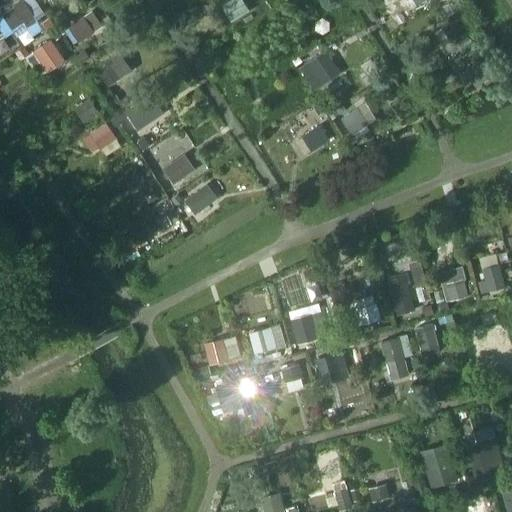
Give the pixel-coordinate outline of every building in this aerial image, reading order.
[(248,11),(241,0),(229,0),(221,5),(232,21),(248,11)] [(22,3),(4,15),(14,29),(31,17),(22,3)] [(93,33),(82,17),(68,26),(78,42),(93,33)] [(468,31),(461,17),(442,28),(450,41),(468,31)] [(63,59),(49,39),(33,51),(46,70),(63,59)] [(332,65),(323,51),(306,62),(315,76),(332,65)] [(121,75),(110,57),(94,68),(106,85),(121,75)] [(493,74),(485,60),(466,70),(474,85),(493,74)] [(97,112),(88,99),(74,108),(83,121),(97,112)] [(144,117),(135,103),(125,110),(134,123),(144,117)] [(375,119),(364,103),(341,117),(351,134),(375,119)] [(114,137),(105,123),(89,133),(99,148),(114,137)] [(329,140),(320,125),(303,136),(312,151),(329,140)] [(193,169),(183,154),(162,167),(173,183),(193,169)] [(144,181),(135,168),(123,176),(132,189),(144,181)] [(209,203),(199,190),(185,200),(195,213),(209,203)] [(174,226),(165,212),(147,223),(156,238),(174,226)] [(503,286),(497,264),(482,268),(485,279),(477,282),(480,292),(503,286)] [(413,309),(404,276),(387,280),(397,314),(413,309)] [(466,295),(461,279),(445,284),(450,300),(466,295)] [(379,319),(374,303),(353,309),(358,325),(379,319)] [(498,324),(494,311),(479,315),(484,335),(502,331),(500,323),(498,324)] [(309,315),(288,321),(295,344),(316,338),(309,315)] [(274,347),(269,328),(249,333),(254,352),(274,347)] [(437,344),(433,329),(416,333),(420,348),(437,344)] [(228,355),(240,354),(238,336),(226,337),(228,355)] [(403,359),(397,338),(380,342),(386,364),(403,359)] [(226,360),(221,339),(204,344),(210,364),(226,360)] [(337,369),(333,355),(316,360),(320,373),(337,369)] [(300,376),(297,365),(282,369),(285,380),(300,376)] [(241,407),(234,381),(218,386),(221,397),(218,397),(222,412),(241,407)] [(495,469),(493,459),(489,460),(486,450),(469,455),(475,475),(495,469)] [(455,481),(451,467),(435,471),(440,486),(455,481)] [(387,497),(384,484),(368,489),(371,501),(387,497)] [(505,511),(511,510),(511,488),(499,492),(505,511)] [(351,507),(346,489),(333,492),(338,510),(351,507)] [(486,511),(482,497),(462,502),(464,511),(486,511)]
